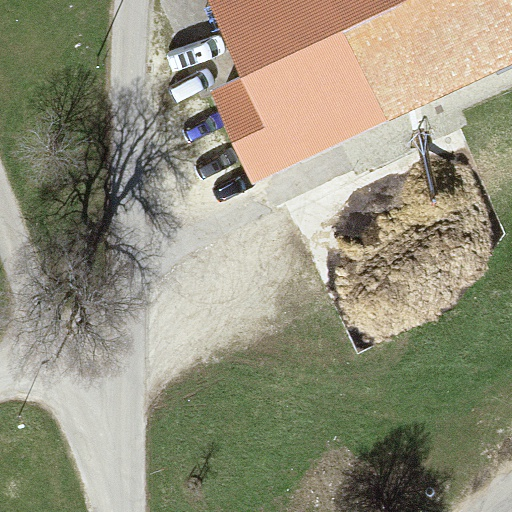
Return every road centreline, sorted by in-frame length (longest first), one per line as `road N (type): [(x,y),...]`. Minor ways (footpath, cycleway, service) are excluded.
road 1 (residential): [(100,448),(152,0)]
road 2 (residential): [(100,448),(48,360),(0,227)]
